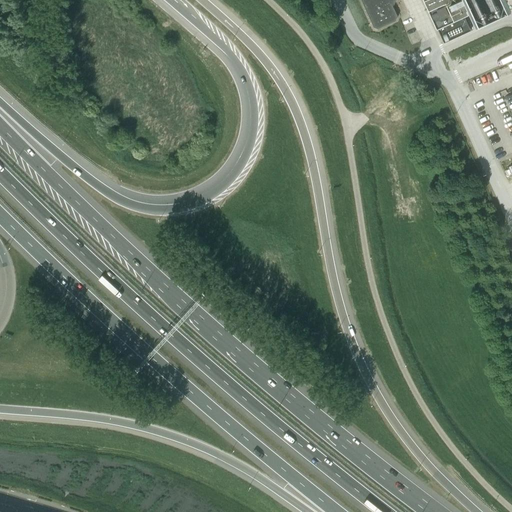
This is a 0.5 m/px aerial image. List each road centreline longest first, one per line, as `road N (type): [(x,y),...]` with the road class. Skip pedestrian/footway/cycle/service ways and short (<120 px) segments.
road 1 (motorway): [(475,511),(416,452),(374,390),(341,312),(297,113),(265,61),(202,0)]
road 2 (unclassified): [(511,510),(444,438),(404,373),(374,293),(345,122),(328,74),(267,0)]
road 3 (motorway): [(434,511),(247,362),(0,131)]
road 4 (motorway): [(0,173),(167,333),(381,511)]
road 5 (motorway): [(174,0),(239,65),(253,102),(247,152),(230,179),(202,200),(166,209),(123,201),(0,101)]
road 6 (motorway): [(0,216),(334,511)]
road 7 (motorway): [(0,410),(110,419),(186,440),(310,511)]
